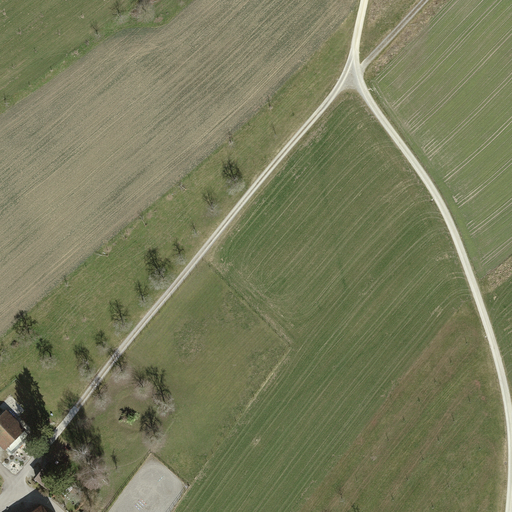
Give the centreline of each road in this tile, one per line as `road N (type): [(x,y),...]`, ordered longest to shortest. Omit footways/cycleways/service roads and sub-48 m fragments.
road 1 (track): [(105,372),(351,76),(425,0)]
road 2 (track): [(511,431),(458,241),(351,76),(364,0)]
road 3 (residential): [(105,372),(17,488)]
